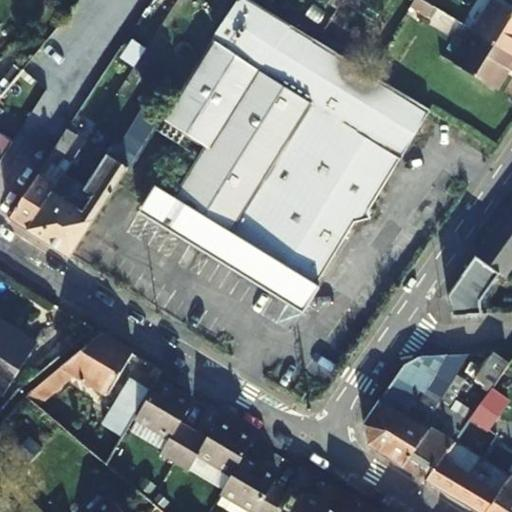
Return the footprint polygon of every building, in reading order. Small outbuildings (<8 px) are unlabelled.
[(138,206),(194,239),(205,222),(226,235),(311,103),(258,69),(289,22),(253,0),(234,0),(158,116),(157,118),(200,144),(193,155),(183,172),(173,167),(160,189),(151,183),(138,206)] [(426,12),(432,2),(427,0),(410,0),(409,2),(426,12)] [(488,0),(471,26),(511,51),(511,7),(500,0),(488,0)] [(258,69),(311,103),(226,235),(243,245),(236,259),(270,278),(279,262),(316,286),(318,282),(315,280),(352,220),(368,215),(366,206),(427,107),(289,22),(258,69)] [(511,51),(471,26),(449,61),(493,88),(507,64),(511,67),(511,51)] [(11,78),(3,72),(0,76),(0,92),(10,81),(11,78)] [(0,108),(14,85),(10,81),(0,92),(0,159),(0,108)] [(24,228),(66,256),(150,129),(157,118),(158,116),(142,106),(117,144),(113,142),(106,152),(84,136),(60,173),(24,228)] [(200,144),(157,118),(150,129),(193,155),(200,144)] [(37,171),(8,218),(24,228),(60,173),(52,166),(63,148),(55,143),(37,171)] [(511,204),(500,221),(511,229),(511,204)] [(134,212),(211,258),(226,235),(205,222),(194,239),(138,206),(134,212)] [(511,229),(500,221),(475,257),(500,274),(504,278),(511,266),(511,229)] [(270,278),(236,259),(243,245),(226,235),(211,258),(300,310),(316,286),(279,262),(270,278)] [(500,274),(475,257),(447,296),(453,315),(481,314),(480,302),(500,274)] [(32,345),(0,324),(0,393),(0,394),(32,345)] [(103,398),(130,353),(98,334),(22,395),(37,408),(71,379),(103,398)] [(474,376),(488,386),(506,358),(494,348),(493,349),(490,348),(474,376)] [(362,442),(399,465),(401,462),(428,426),(422,422),(431,407),(445,385),(463,354),(465,351),(415,354),(399,363),(393,373),(421,391),(405,417),(376,398),(360,422),(362,442)] [(86,448),(103,463),(105,461),(131,417),(147,389),(128,378),(86,448)] [(147,389),(131,417),(166,438),(157,453),(172,462),(190,429),(178,422),(188,404),(151,382),(147,389)] [(445,385),(431,407),(447,417),(460,426),(475,404),(445,385)] [(459,465),(465,457),(495,412),(478,400),(475,404),(460,426),(451,438),(425,476),(423,479),(476,511),(482,511),(498,488),(480,476),(459,465)] [(422,422),(428,426),(429,425),(438,430),(447,417),(431,407),(422,422)] [(451,438),(460,426),(447,417),(438,430),(451,438)] [(190,429),(172,462),(186,471),(196,455),(228,474),(238,456),(247,441),(248,439),(214,419),(204,437),(190,429)] [(401,462),(399,465),(423,479),(425,476),(451,438),(438,430),(429,425),(428,426),(401,462)] [(249,511),(272,511),(283,494),(269,485),(273,476),(238,456),(228,474),(217,492),(249,511)] [(485,469),(465,457),(459,465),(480,476),(485,469)] [(482,511),(509,511),(511,508),(511,466),(498,488),(482,511)] [(332,511),(303,494),(292,511),(332,511)] [(374,511),(348,496),(339,511),(374,511)] [(115,511),(103,500),(91,511),(115,511)]
